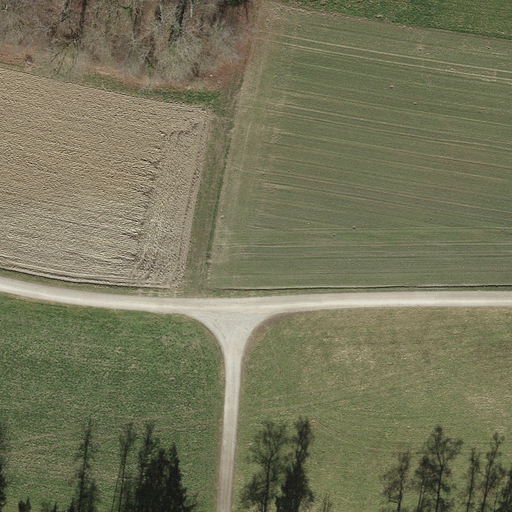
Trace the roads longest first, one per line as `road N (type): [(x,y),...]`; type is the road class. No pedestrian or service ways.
road 1 (track): [(0,282),(199,304),(511,298)]
road 2 (track): [(239,304),(224,511)]
